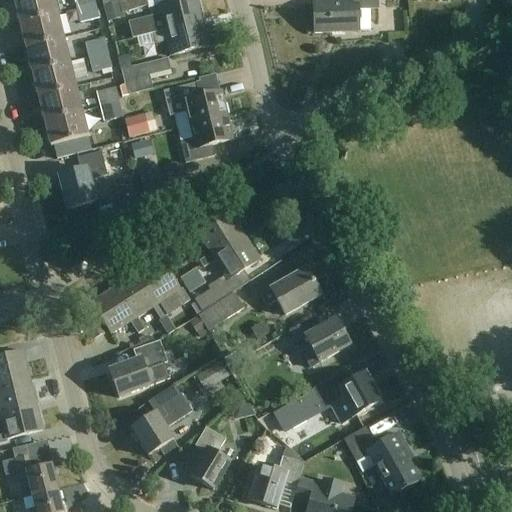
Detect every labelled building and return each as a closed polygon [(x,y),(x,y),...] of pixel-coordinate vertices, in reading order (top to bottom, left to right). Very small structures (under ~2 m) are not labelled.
[(15,0),(14,0),(20,26),(57,16),(52,0),(15,0)] [(73,0),(76,11),(95,7),(93,0),(73,0)] [(128,0),(119,3),(122,14),(148,7),(145,0),(128,0)] [(164,31),(203,22),(197,0),(180,0),(158,5),(160,15),(128,23),(132,39),(152,34),(152,33),(164,30),(164,31)] [(377,9),(376,0),(351,0),(352,2),(313,3),(314,34),(357,32),(356,10),(377,9)] [(99,21),(95,7),(76,11),(80,25),(99,21)] [(63,41),(57,16),(20,26),(26,50),(63,41)] [(155,45),(167,42),(171,56),(209,47),(203,22),(164,31),(164,30),(152,33),(152,34),(155,45)] [(89,60),(108,55),(104,39),(85,44),(89,60)] [(32,74),(69,65),(63,41),(26,50),(32,74)] [(112,69),(108,55),(89,60),(92,74),(112,69)] [(120,65),(124,83),(149,77),(149,76),(170,71),(167,60),(131,69),(130,63),(120,65)] [(39,99),(76,89),(69,65),(32,74),(39,99)] [(124,83),(125,88),(128,97),(152,90),(149,77),(124,83)] [(225,118),(218,93),(199,98),(196,84),(161,93),(168,118),(186,114),(189,127),(225,118)] [(96,93),(100,109),(119,104),(117,99),(128,97),(125,88),(115,90),(115,88),(96,93)] [(45,123),(82,114),(76,89),(39,99),(45,123)] [(119,104),(100,109),(104,123),(122,119),(119,104)] [(82,114),(45,123),(51,148),(88,139),(82,114)] [(156,133),(151,115),(123,122),(128,141),(156,133)] [(225,118),(189,127),(192,140),(179,143),(184,165),(212,158),(210,148),(231,142),(225,118)] [(106,152),(113,177),(128,173),(122,148),(106,152)] [(58,178),(61,191),(66,211),(96,203),(90,181),(108,177),(102,154),(77,161),(81,173),(58,178)] [(166,187),(141,201),(149,214),(173,200),(166,187)] [(199,237),(210,255),(199,262),(202,267),(246,239),(231,216),(199,237)] [(215,262),(225,278),(214,285),(218,292),(230,284),(229,283),(261,262),(246,239),(202,267),(204,269),(215,262)] [(182,290),(180,292),(160,261),(137,275),(157,307),(160,305),(176,295),(183,307),(190,302),(182,290)] [(189,278),(197,293),(209,287),(200,271),(189,278)] [(286,283),(272,290),(260,296),(265,308),(277,302),(285,317),(322,299),(308,272),(294,279),(292,274),(283,278),(286,283)] [(137,275),(115,289),(135,321),(138,319),(153,309),(161,321),(167,317),(160,305),(157,307),(137,275)] [(135,321),(115,289),(92,304),(112,336),(131,323),(138,335),(145,331),(138,319),(135,321)] [(198,317),(208,333),(244,309),(234,294),(198,317)] [(168,317),(160,321),(168,334),(176,329),(168,317)] [(290,333),(296,345),(311,370),(349,348),(334,322),(321,330),(314,319),(290,333)] [(99,321),(88,327),(94,339),(105,333),(99,321)] [(119,399),(152,387),(171,380),(165,366),(169,364),(160,341),(133,351),(137,362),(109,372),(119,399)] [(0,358),(0,386),(28,380),(21,353),(0,358)] [(329,383),(311,392),(302,397),(309,410),(297,416),(306,432),(326,421),(321,411),(332,406),(341,423),(379,403),(364,375),(334,391),(329,383)] [(0,414),(34,406),(28,380),(0,386),(0,414)] [(63,388),(45,392),(50,415),(67,411),(63,388)] [(129,431),(146,458),(172,442),(164,431),(190,414),(173,388),(147,404),(154,415),(129,431)] [(0,420),(4,437),(0,437),(0,445),(6,444),(5,442),(40,433),(34,406),(0,414),(0,420)] [(205,429),(193,448),(204,454),(190,478),(212,492),(228,464),(215,457),(224,441),(205,429)] [(344,441),(357,464),(362,473),(374,466),(392,497),(421,481),(406,455),(410,453),(399,434),(372,449),(369,443),(373,441),(366,429),(344,441)] [(31,498),(57,491),(50,467),(32,472),(28,457),(13,461),(17,476),(24,474),(31,498)] [(295,487),(301,464),(281,458),(277,472),(258,467),(247,503),(276,511),(284,484),(295,487)] [(309,505),(306,511),(350,511),(354,501),(339,497),(342,487),(323,481),(320,491),(314,489),(316,485),(300,480),(294,500),(309,505)] [(62,511),(57,491),(31,498),(34,511),(62,511)]
